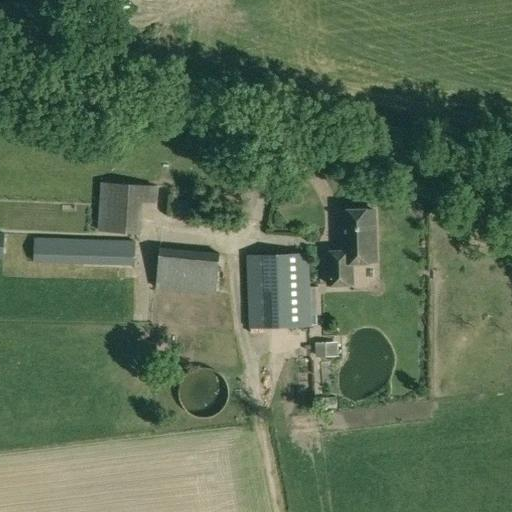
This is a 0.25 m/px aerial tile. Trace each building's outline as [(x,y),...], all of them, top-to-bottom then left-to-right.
[(101,183),(98,232),(141,234),(143,203),(156,204),(157,186),(101,183)] [(169,207),(181,206),(180,190),(168,190),(169,207)] [(341,252),(327,253),(328,285),(352,284),(351,262),(376,262),(374,210),(340,211),(341,252)] [(34,238),(33,263),(135,265),(136,241),(34,238)] [(161,249),(158,289),(215,293),(218,253),(161,249)] [(309,253),(246,255),(248,329),(312,326),(310,287),(309,253)] [(337,343),(315,343),(315,356),(337,356),(337,343)] [(180,384),(178,390),(179,397),(180,403),(184,408),(188,413),(194,416),(200,418),(206,418),(212,417),(218,414),(223,410),(226,405),(229,399),(229,392),(228,386),(226,380),(222,375),(217,371),(211,369),(205,368),(198,368),(192,370),(187,374),(183,379),(180,384)]
